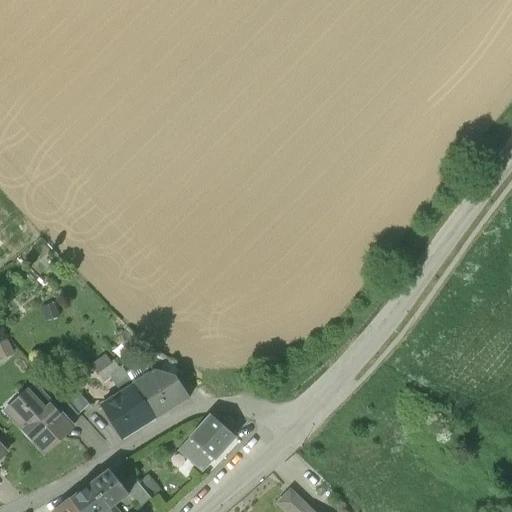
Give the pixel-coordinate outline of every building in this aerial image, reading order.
[(155,354),(143,351),(140,360),(143,364),(162,370),(168,360),(157,352),(155,354)] [(122,367),(120,369),(115,362),(112,364),(105,356),(92,365),(104,383),(111,378),(120,392),(121,393),(134,384),(122,367)] [(167,377),(163,379),(160,374),(154,372),(134,384),(145,400),(156,418),(189,398),(178,381),(175,382),(173,378),(167,377)] [(50,403),(34,384),(5,410),(22,429),(21,430),(31,442),(33,440),(45,453),(55,444),(57,444),(65,437),(65,435),(73,427),(69,423),(50,403)] [(134,384),(121,393),(120,392),(100,405),(123,440),(156,418),(145,400),(134,384)] [(88,406),(69,385),(60,394),(79,414),(88,406)] [(79,414),(60,394),(50,403),(69,423),(79,414)] [(211,416),(179,450),(202,472),(235,437),(211,416)] [(122,485),(110,470),(90,485),(109,508),(113,505),(128,493),(122,485)] [(150,498),(132,476),(122,485),(128,493),(139,507),(150,498)] [(109,508),(90,485),(71,499),(71,500),(80,511),(103,511),(104,511),(109,508)] [(308,508),(290,491),(279,503),(288,511),(313,511),(309,508),(308,508)] [(80,511),(71,500),(55,511),(80,511)]
